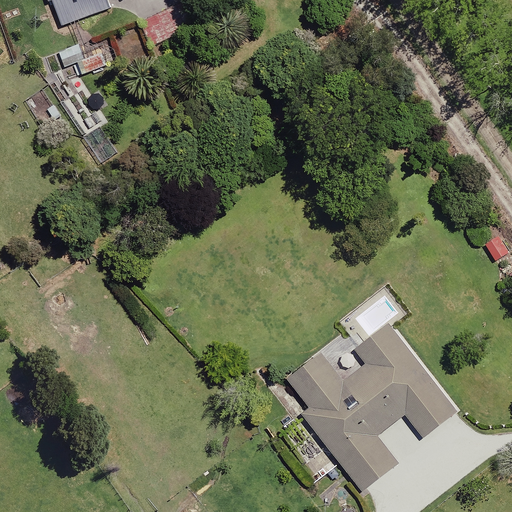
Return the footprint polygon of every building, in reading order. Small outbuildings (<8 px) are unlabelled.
[(37,0),(38,1),(40,0),(50,0),(61,26),(111,6),(108,0),(37,0)] [(185,5),(148,19),(156,42),(194,28),(185,5)] [(99,39),(58,50),(64,70),(80,66),(82,74),(107,67),(99,39)] [(117,152),(102,128),(85,139),(101,163),(117,152)] [(511,249),(502,232),(484,243),(495,262),(511,252),(511,249)] [(457,410),(388,324),(356,349),(368,364),(344,383),(321,354),(289,379),(310,406),(302,412),(363,489),(398,462),(377,435),(405,413),(424,436),(457,410)]
